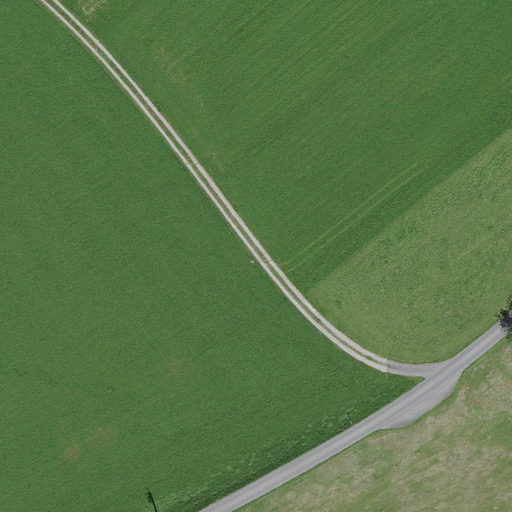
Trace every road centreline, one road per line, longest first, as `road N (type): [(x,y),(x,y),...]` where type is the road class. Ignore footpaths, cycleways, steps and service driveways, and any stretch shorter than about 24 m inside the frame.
road 1 (track): [(445,372),(394,372),(338,346),(166,125),(50,0)]
road 2 (unclassified): [(511,318),(434,381),(201,511)]
